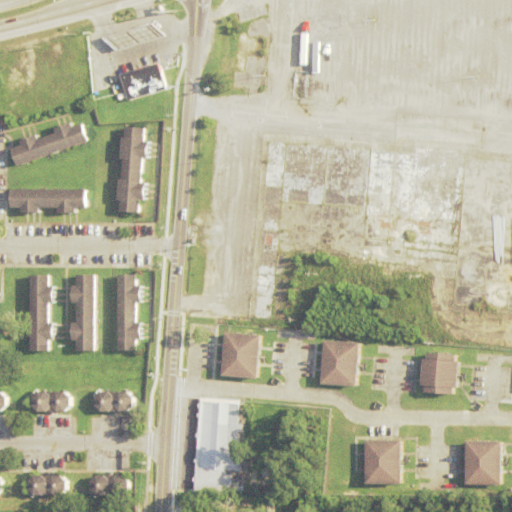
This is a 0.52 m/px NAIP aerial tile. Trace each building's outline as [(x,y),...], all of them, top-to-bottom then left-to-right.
[(112,48),(161,39),(158,24),(109,33),(112,48)] [(244,69),(219,68),(219,66),(217,66),(217,59),(219,59),(219,51),(218,51),(219,34),(221,34),(221,30),(247,31),(247,37),(264,38),(263,56),(245,55),(244,69)] [(122,74),(160,63),(168,89),(130,101),(122,74)] [(84,124),(90,141),(20,166),(14,149),(23,146),(22,141),(38,136),(40,140),(59,133),(57,129),(73,123),(74,127),(84,124)] [(151,142),(150,159),(145,159),(143,183),(148,183),(147,201),(142,200),(141,214),(122,213),(123,201),(119,201),(121,180),(124,180),(125,160),(122,160),(124,138),(127,138),(127,127),(147,129),(146,141),(151,142)] [(456,247),(362,239),(364,210),(281,202),(277,253),(284,253),(282,274),(275,274),(271,320),(252,318),(267,143),(511,162),(511,311),(452,306),(456,247)] [(407,155),(407,143),(479,149),(478,160),(407,155)] [(77,209),(77,214),(60,214),(60,209),(41,209),(41,214),(24,214),(24,209),(13,209),(13,190),(88,190),(88,209),(77,209)] [(55,285),(55,302),(50,302),(51,322),(55,322),(55,339),(50,339),(50,350),(33,350),(33,274),(51,274),(51,285),(55,285)] [(78,349),(78,339),(74,339),(74,322),(78,322),(78,302),(74,302),(74,284),(78,284),(78,274),(96,274),(96,349),(78,349)] [(143,284),(143,302),(138,302),(138,321),(143,321),(143,339),(138,339),(138,349),(120,349),(120,274),(138,274),(138,284),(143,284)] [(224,378),(227,334),(262,337),(259,380),(224,378)] [(323,386),(326,343),(361,345),(358,388),(323,386)] [(460,364),(459,391),(455,391),(455,396),(426,395),(427,389),(424,388),(425,360),(429,361),(429,355),(457,357),(457,364),(460,364)] [(0,389),(4,389),(10,396),(10,403),(4,409),(0,409),(0,389)] [(36,403),(36,395),(42,389),(69,389),(75,396),(74,403),(69,409),(42,409),(36,403)] [(99,403),(99,395),(105,389),(132,389),(137,396),(137,403),(131,409),(105,409),(99,403)] [(237,431),(237,444),(241,444),(240,453),(244,454),(243,471),(226,470),(226,473),(231,474),(230,487),(224,487),(224,495),(193,493),(200,396),(240,399),(238,423),(243,423),(242,432),(237,431)] [(368,443),(402,443),(402,487),(368,487),(368,443)] [(468,444),(502,443),(503,487),(468,487),(468,444)] [(32,487),(32,479),(38,473),(64,473),(70,480),(70,487),(64,493),(38,493),(32,487)] [(95,487),(95,479),(100,473),(127,473),(133,480),(133,487),(127,492),(101,493),(95,487)]
